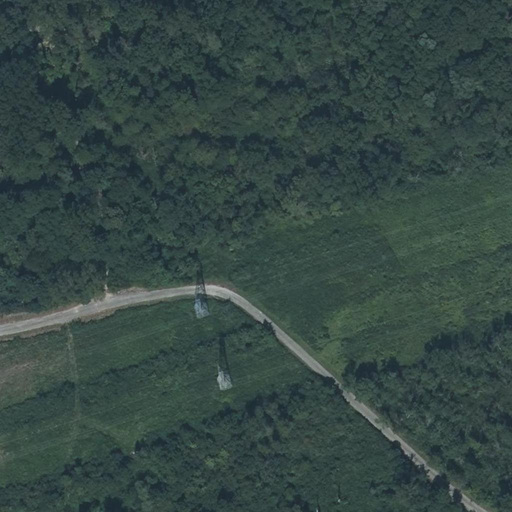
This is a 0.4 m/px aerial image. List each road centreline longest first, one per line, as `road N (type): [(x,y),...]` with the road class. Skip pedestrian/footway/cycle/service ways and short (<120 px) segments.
road 1 (unclassified): [(175,290),(214,289),(253,310),(476,511)]
road 2 (track): [(110,305),(98,204),(74,133),(26,53),(0,40)]
road 3 (unclassified): [(175,290),(0,330)]
